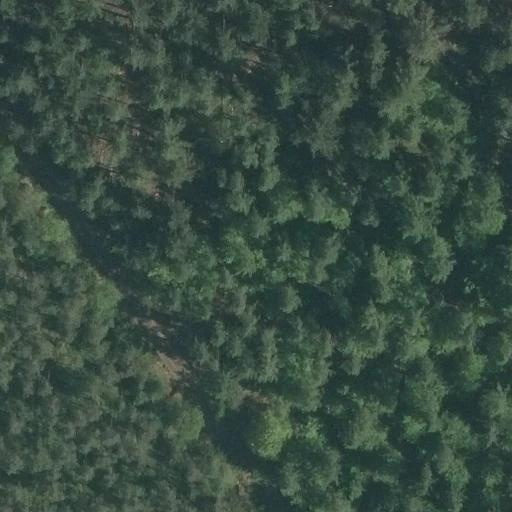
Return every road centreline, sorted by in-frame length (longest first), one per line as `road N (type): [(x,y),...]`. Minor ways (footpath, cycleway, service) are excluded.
road 1 (track): [(277,511),(0,109)]
road 2 (track): [(385,0),(443,43),(511,146)]
